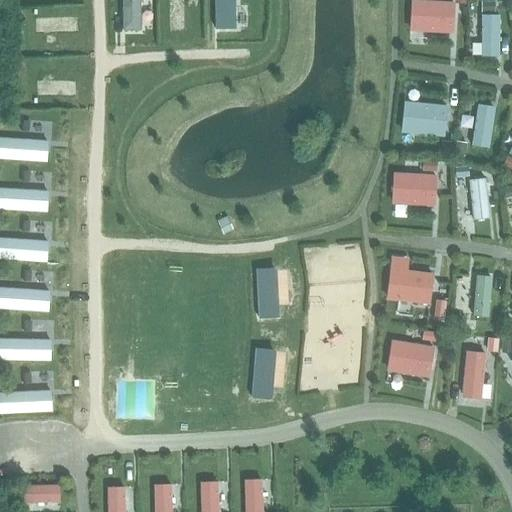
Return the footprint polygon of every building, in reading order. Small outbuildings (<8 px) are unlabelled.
[(139,0),(121,0),(122,29),(140,29),(139,0)] [(185,29),(183,0),(167,0),(168,29),(185,29)] [(234,0),(214,0),(214,26),(235,26),(234,0)] [(453,31),(454,1),(434,0),(410,0),(410,29),(453,31)] [(499,14),(482,14),(482,55),(499,55),(499,14)] [(77,31),(77,15),(36,16),(36,32),(77,31)] [(403,86),(418,88),(419,76),(404,74),(403,86)] [(74,96),(75,80),(38,79),(38,95),(74,96)] [(445,135),(448,105),(404,100),(401,131),(445,135)] [(496,105),(478,103),(472,145),(490,147),(496,105)] [(0,156),(45,160),(46,139),(0,135),(0,156)] [(460,165),(448,166),(451,198),(463,197),(460,165)] [(434,205),(436,174),(394,172),(392,203),(434,205)] [(486,177),(469,179),(473,219),(490,217),(486,177)] [(0,207),(45,211),(47,190),(0,187),(0,207)] [(0,257),(45,261),(47,240),(0,237),(0,257)] [(409,256),(390,254),(385,299),(430,304),(433,273),(407,270),(409,256)] [(276,266),(255,267),(258,318),(279,317),(276,266)] [(493,275),(477,273),(473,314),(489,316),(493,275)] [(0,308),(48,312),(49,291),(0,287),(0,308)] [(434,332),(436,321),(420,318),(418,329),(434,332)] [(0,359),(50,361),(50,340),(0,338),(0,359)] [(429,377),(434,346),(391,340),(386,371),(429,377)] [(271,398),(275,349),(255,347),(251,397),(271,398)] [(486,353),(466,351),(461,397),(481,399),(486,353)] [(0,412),(52,410),(51,389),(0,392),(0,412)] [(262,511),(262,480),(244,480),(244,511),(262,511)] [(217,511),(217,481),(199,482),(199,511),(217,511)] [(171,511),(171,484),(153,484),(153,511),(171,511)] [(60,502),(59,485),(19,485),(19,502),(60,502)] [(124,511),(124,487),(106,487),(106,511),(124,511)]
